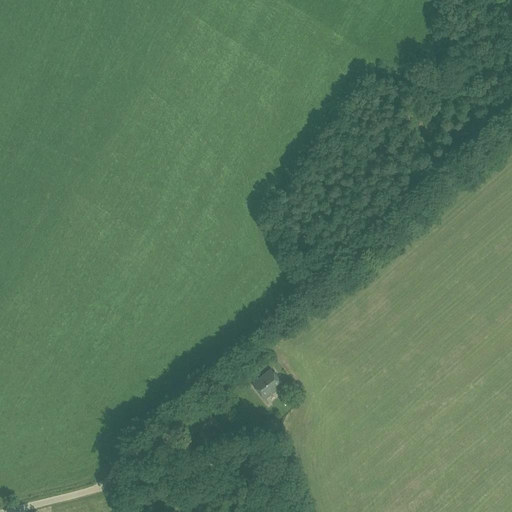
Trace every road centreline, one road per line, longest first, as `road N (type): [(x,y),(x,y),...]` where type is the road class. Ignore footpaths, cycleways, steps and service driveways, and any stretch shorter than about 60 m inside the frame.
road 1 (track): [(97,488),(511,128)]
road 2 (unclassified): [(279,511),(258,475),(210,460),(6,511)]
